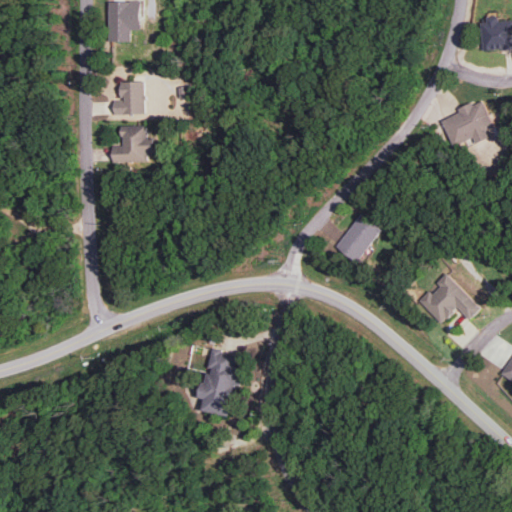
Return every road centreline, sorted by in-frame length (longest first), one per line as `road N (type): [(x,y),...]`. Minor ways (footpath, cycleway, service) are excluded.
road 1 (residential): [(0,369),(163,305),(287,283),(361,312),(511,448)]
road 2 (residential): [(287,283),(306,232),(424,106),(445,67),(460,0)]
road 3 (residential): [(106,332),(92,226),(87,0)]
road 4 (residential): [(287,283),(272,395),(278,440),(318,511)]
road 5 (residential): [(296,482),(248,503),(224,502),(211,486),(225,460),(278,440)]
